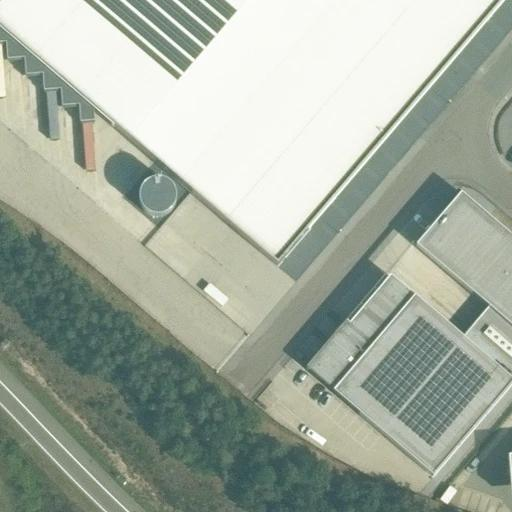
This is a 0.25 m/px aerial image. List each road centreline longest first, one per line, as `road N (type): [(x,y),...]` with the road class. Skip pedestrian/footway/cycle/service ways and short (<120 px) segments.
road 1 (unknown): [(254,377),(437,161),(511,219)]
road 2 (motorway): [(113,511),(0,395)]
